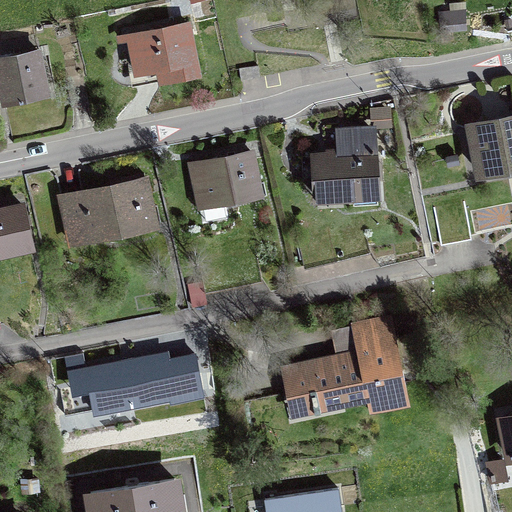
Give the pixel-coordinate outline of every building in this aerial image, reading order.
[(137,70),(173,63),(176,76),(197,72),(187,23),(157,27),(157,29),(130,34),(137,70)] [(0,57),(0,80),(4,99),(47,91),(38,50),(0,57)] [(239,68),(241,79),(260,76),(258,65),(239,68)] [(66,78),(72,105),(88,102),(82,75),(66,78)] [(511,116),(470,125),(479,171),(511,165),(511,116)] [(353,203),(378,202),(373,130),(368,126),(338,128),(339,153),(313,154),(316,196),(353,194),(353,203)] [(251,151),(203,161),(205,172),(194,175),(200,204),(260,192),(251,151)] [(117,178),(118,183),(63,195),(70,229),(87,225),(90,236),(154,222),(143,172),(117,178)] [(440,241),(471,235),(464,201),(433,207),(440,241)] [(0,251),(32,245),(22,204),(0,208),(0,251)] [(362,219),(296,235),(303,264),(369,248),(362,219)] [(261,276),(255,247),(199,258),(204,288),(261,276)] [(355,349),(285,363),(292,394),(316,389),(320,410),(326,409),(325,404),(372,395),(375,409),(409,402),(402,369),(398,370),(386,316),(349,324),(355,349)] [(167,349),(69,369),(74,389),(91,385),(96,407),(172,392),(173,397),(201,391),(193,352),(168,358),(167,349)] [(511,415),(502,417),(510,456),(511,455),(511,415)] [(508,478),(502,458),(487,462),(493,482),(508,478)] [(93,511),(179,511),(174,478),(90,491),(93,511)] [(341,511),(338,487),(247,500),(248,511),(341,511)]
